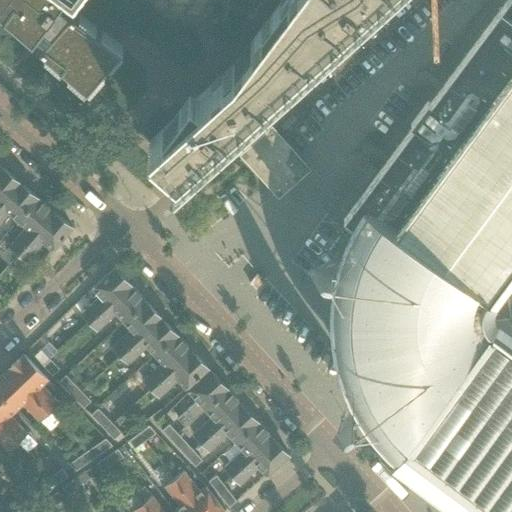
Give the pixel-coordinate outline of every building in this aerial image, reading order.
[(0,0),(0,14),(86,88),(105,67),(173,119),(147,142),(148,143),(175,167),(203,141),(274,194),(278,190),(294,176),(304,168),(290,152),(272,132),(419,0),(0,0)] [(443,83),(439,88),(379,168),(379,169),(366,159),(326,213),(365,242),(363,246),(353,259),(352,260),(366,353),(367,364),(341,368),(343,383),(369,379),(371,391),(372,392),(389,404),(400,413),(395,420),(396,428),(402,433),(393,445),(463,497),(483,511),(511,511),(511,0),(505,0),(463,56),(443,83)] [(0,205),(20,182),(3,167),(0,170),(0,205)] [(0,205),(0,223),(8,214),(10,213),(18,220),(37,197),(20,182),(0,205)] [(23,224),(6,244),(12,249),(18,254),(54,212),(37,197),(18,220),(23,224)] [(54,212),(18,254),(27,262),(44,242),(52,249),(72,226),(54,212)] [(81,313),(89,322),(130,283),(115,266),(92,287),(100,296),(81,313)] [(255,276),(248,285),(255,291),(263,282),(255,276)] [(116,314),(123,321),(146,300),(130,283),(89,322),(97,331),(116,314)] [(111,346),(119,355),(161,317),(146,300),(123,321),(130,329),(111,346)] [(146,347),(153,355),(176,333),(161,317),(119,355),(128,364),(146,347)] [(142,380),(150,388),(192,350),(176,333),(153,355),(160,362),(142,380)] [(35,355),(34,356),(43,365),(50,359),(41,349),(35,355)] [(192,350),(150,388),(158,397),(177,380),(185,388),(193,380),(207,367),(192,350)] [(23,353),(7,369),(49,411),(59,402),(42,385),(48,379),(23,353)] [(50,359),(43,365),(52,375),(59,368),(50,359)] [(7,369),(0,375),(0,391),(17,409),(22,404),(39,421),(49,411),(7,369)] [(185,426),(204,409),(204,408),(226,387),(211,370),(188,391),(196,400),(177,417),(185,426)] [(65,375),(59,381),(74,397),(81,391),(65,375)] [(191,433),(200,443),(242,404),(226,387),(204,408),(204,409),(211,415),(191,433)] [(0,391),(0,422),(18,441),(27,432),(11,415),(17,409),(0,391)] [(81,391),(74,397),(83,407),(90,400),(81,391)] [(228,434),(235,442),(257,421),(242,404),(200,443),(208,452),(228,434)] [(104,414),(97,421),(105,430),(112,423),(104,414)] [(222,467),(231,476),(273,438),(257,421),(235,442),(242,449),(222,467)] [(0,422),(0,443),(8,451),(18,441),(0,422)] [(112,423),(105,430),(114,439),(121,432),(112,423)] [(169,423),(161,430),(170,440),(178,433),(169,423)] [(149,425),(138,432),(144,441),(156,432),(149,425)] [(138,432),(128,440),(134,448),(144,441),(138,432)] [(273,438),(231,476),(239,484),(258,467),(266,475),(288,455),(273,438)] [(101,441),(87,450),(93,459),(107,449),(101,441)] [(178,448),(186,456),(192,450),(185,442),(178,448)] [(118,448),(106,456),(112,464),(123,456),(118,448)] [(186,456),(185,456),(195,466),(202,459),(193,449),(192,450),(186,456)] [(87,450),(74,460),(79,468),(93,459),(87,450)] [(106,456),(96,463),(102,470),(112,464),(106,456)] [(62,468),(51,475),(57,484),(68,476),(62,468)] [(90,468),(73,480),(78,486),(94,474),(90,468)] [(184,471),(174,478),(200,511),(222,511),(225,510),(206,486),(200,491),(184,471)] [(216,474),(208,481),(215,490),(223,483),(216,474)] [(174,478),(164,486),(180,506),(174,511),(200,511),(174,479),(174,478)] [(72,479),(62,487),(68,495),(78,487),(78,486),(73,480),(72,479)] [(223,483),(215,490),(228,506),(236,500),(223,483)] [(45,499),(41,503),(47,511),(57,503),(51,495),(45,499)] [(165,511),(152,495),(142,503),(149,511),(174,511),(171,511),(165,511)] [(41,503),(30,510),(31,511),(44,511),(47,511),(41,503)] [(149,511),(142,503),(132,510),(133,511),(149,511)]
